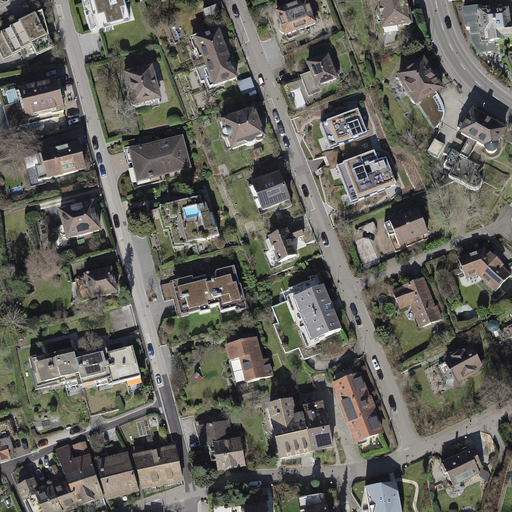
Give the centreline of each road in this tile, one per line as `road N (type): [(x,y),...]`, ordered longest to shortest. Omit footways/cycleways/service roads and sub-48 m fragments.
road 1 (residential): [(192,489),(60,0)]
road 2 (residential): [(233,0),(416,452)]
road 3 (residential): [(192,489),(374,468),(416,452)]
road 4 (secondary): [(436,0),(444,34),(473,78),(511,104)]
